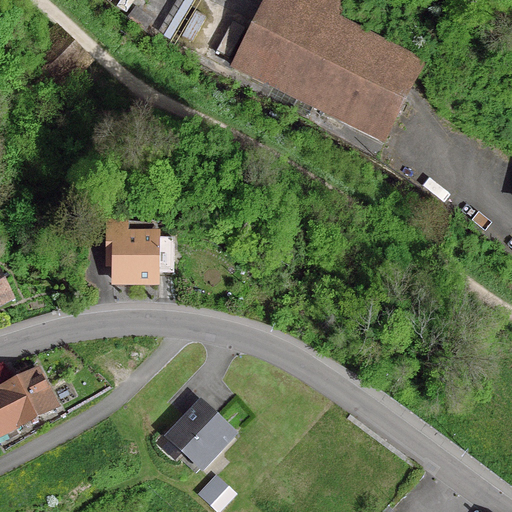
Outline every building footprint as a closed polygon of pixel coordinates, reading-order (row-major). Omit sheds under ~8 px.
[(231,67),(382,143),(422,64),(336,21),(346,0),(268,0),(256,25),(253,23),(231,67)] [(69,99),(57,88),(86,59),(58,32),(18,73),(59,110),(69,99)] [(106,263),(112,263),(112,282),(155,283),(155,272),(171,272),(171,240),(155,240),(155,238),(142,238),(142,225),(106,222),(106,263)] [(0,305),(9,301),(10,304),(13,302),(0,276),(0,305)] [(0,435),(54,409),(35,372),(0,389),(0,435)] [(232,436),(199,404),(166,439),(199,470),(232,436)]
